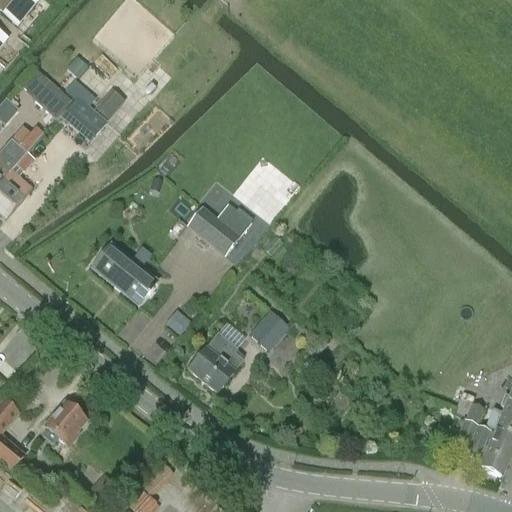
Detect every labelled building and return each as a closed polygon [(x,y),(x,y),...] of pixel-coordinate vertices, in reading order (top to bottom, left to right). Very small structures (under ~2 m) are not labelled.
[(29,0),(3,0),(0,4),(0,16),(17,30),(36,6),(29,0)] [(0,31),(9,39),(16,30),(0,16),(0,31)] [(101,74),(92,84),(99,91),(108,81),(101,74)] [(50,86),(34,104),(55,123),(71,104),(50,86)] [(85,94),(62,121),(90,145),(106,126),(94,116),(88,110),(95,102),(85,94)] [(112,95),(94,116),(106,126),(124,106),(112,95)] [(5,100),(0,106),(0,122),(5,126),(18,111),(5,100)] [(14,140),(0,155),(0,186),(10,174),(43,137),(35,130),(29,138),(25,134),(18,143),(14,140)] [(32,193),(10,174),(0,186),(0,219),(5,224),(32,193)] [(201,211),(187,230),(199,238),(223,257),(237,239),(216,223),(212,220),(201,211)] [(138,309),(157,285),(110,248),(91,272),(138,309)] [(268,355),(288,331),(270,314),(248,337),(268,355)] [(205,351),(188,373),(217,397),(235,375),(234,374),(242,364),(233,357),(236,353),(217,337),(205,351)] [(305,383),(317,368),(305,359),(294,373),(305,383)] [(463,397),(454,419),(465,423),(471,407),(474,401),(463,397)] [(493,413),(484,432),(495,436),(497,434),(511,440),(511,397),(511,401),(505,398),(500,409),(506,412),(504,416),(503,418),(493,413)] [(3,405),(0,408),(0,465),(12,475),(25,460),(0,439),(18,418),(3,405)] [(42,439),(50,446),(48,449),(57,457),(65,448),(68,450),(79,438),(75,435),(85,424),(65,407),(45,431),(48,433),(42,439)] [(471,407),(465,423),(477,429),(484,413),(471,407)] [(465,423),(452,455),(475,464),(476,462),(483,465),(480,472),(500,480),(511,451),(511,440),(497,434),(495,436),(484,432),(477,429),(465,423)] [(103,478),(88,494),(105,511),(121,495),(103,478)]
